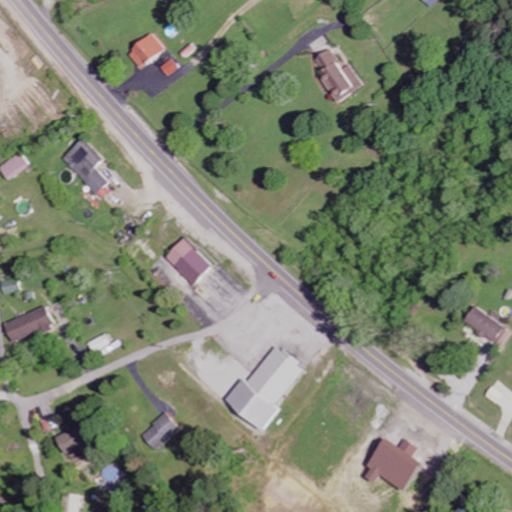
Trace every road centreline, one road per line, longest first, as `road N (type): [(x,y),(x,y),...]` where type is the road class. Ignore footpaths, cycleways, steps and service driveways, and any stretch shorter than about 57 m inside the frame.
road 1 (primary): [(511,458),(381,360),(228,224),(23,0)]
road 2 (residential): [(35,511),(30,403),(160,346)]
road 3 (residential): [(289,280),(230,323),(160,346)]
